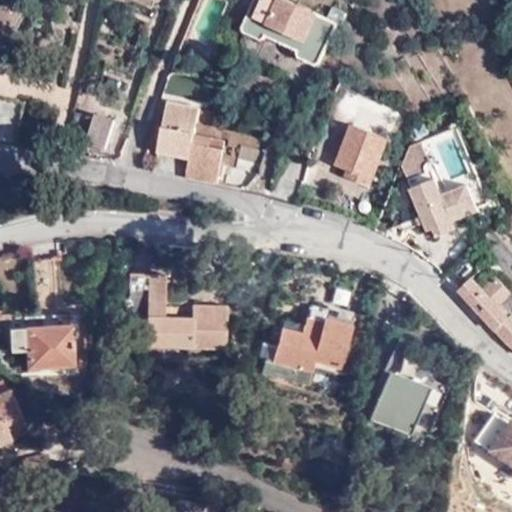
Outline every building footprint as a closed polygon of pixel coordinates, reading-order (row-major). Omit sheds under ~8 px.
[(268,38),(269,36),(274,26),(303,40),(299,50),(298,53),(299,55),(303,58),(315,63),(321,62),(333,36),(329,33),(335,22),(287,0),(257,0),(245,27),(246,29),(248,33),(263,40),(266,39),(268,38)] [(274,26),(269,36),(299,50),(303,40),(274,26)] [(0,95),(0,141),(17,145),(27,102),(0,95)] [(191,159),(186,177),(218,183),(226,147),(211,144),(196,140),(197,133),(203,110),(170,102),(159,152),(191,159)] [(107,148),(116,119),(98,113),(89,143),(107,148)] [(371,184),(389,139),(354,124),(337,162),(350,168),(347,175),(371,184)] [(212,136),(197,133),(196,140),(211,144),(212,136)] [(404,166),(412,188),(437,178),(442,175),(438,164),(431,164),(423,142),(411,147),(404,166)] [(437,178),(412,188),(429,230),(434,229),(437,236),(456,229),(453,221),(478,211),(469,185),(443,195),(437,178)] [(37,304),(56,303),(53,259),(33,261),(37,304)] [(475,276),(461,289),(511,345),(511,316),(502,304),(505,302),(511,295),(511,289),(492,268),(479,279),(475,276)] [(350,306),(357,277),(338,272),(331,300),(350,306)] [(130,297),(149,298),(166,298),(167,276),(131,275),(130,297)] [(149,298),(148,315),(165,316),(166,298),(149,298)] [(511,316),(511,309),(505,302),(502,304),(511,316)] [(165,316),(148,315),(148,344),(141,344),(140,354),(163,355),(163,345),(226,347),(227,305),(193,305),(192,317),(165,316)] [(339,368),(352,324),(325,316),(322,329),(304,323),(302,332),(283,327),(274,359),(267,357),(263,373),(309,386),(316,361),(339,368)] [(385,324),(379,350),(380,350),(395,354),(399,336),(389,324),(386,323),(385,324)] [(72,325),(24,328),(26,350),(27,368),(74,364),(72,325)] [(26,350),(24,328),(11,329),(12,352),(26,350)] [(382,388),(371,415),(412,431),(415,423),(431,430),(450,383),(434,376),(431,383),(385,365),(377,386),(382,388)] [(25,418),(11,389),(0,393),(0,445),(26,433),(20,420),(25,418)] [(511,425),(511,418),(493,405),(471,436),(485,446),(503,419),(511,425)] [(511,425),(503,419),(485,446),(511,464),(511,425)] [(50,469),(47,454),(18,459),(21,475),(50,469)] [(101,471),(87,461),(73,481),(88,492),(101,471)]
